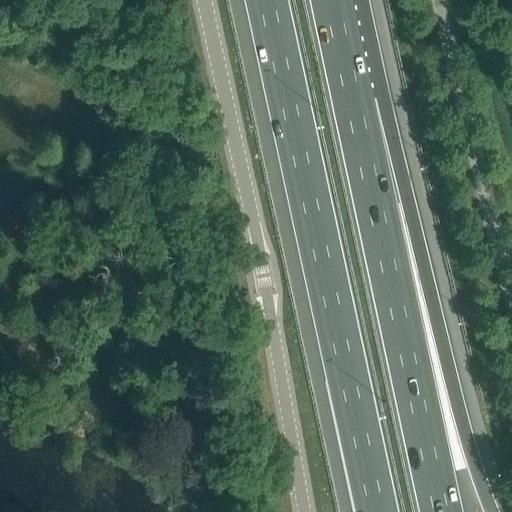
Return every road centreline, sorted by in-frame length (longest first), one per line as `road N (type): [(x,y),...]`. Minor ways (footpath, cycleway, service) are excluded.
road 1 (motorway): [(266,0),(376,511)]
road 2 (tertiary): [(304,511),(204,0)]
road 3 (motorway): [(493,511),(352,102)]
road 4 (motorway): [(440,511),(352,102)]
road 5 (unclassified): [(511,300),(442,0)]
